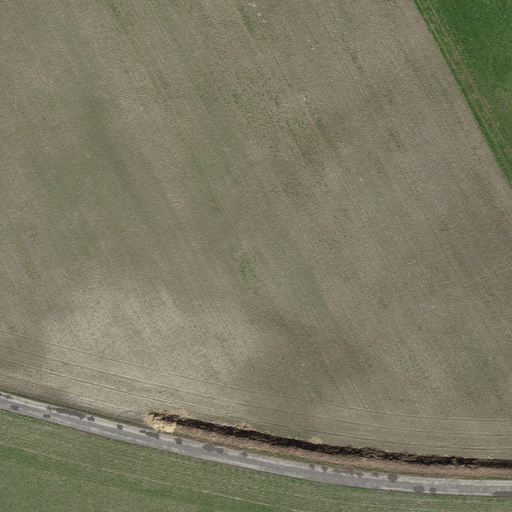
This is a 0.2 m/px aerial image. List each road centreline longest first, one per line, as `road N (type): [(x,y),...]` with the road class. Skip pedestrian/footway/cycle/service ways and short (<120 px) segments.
road 1 (track): [(511,490),(356,479),(0,397)]
road 2 (track): [(511,143),(434,0)]
